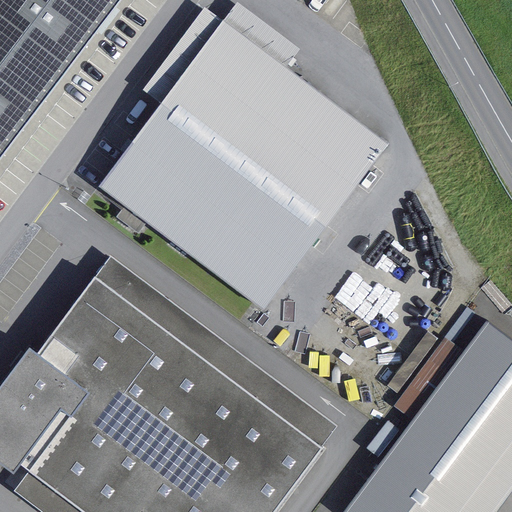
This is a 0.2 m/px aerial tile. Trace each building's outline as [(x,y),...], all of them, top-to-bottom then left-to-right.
[(0,0),(0,165),(122,0),(0,0)] [(382,145),(218,21),(96,181),(259,305),(382,145)] [(109,255),(94,275),(322,445),(337,425),(109,255)] [(272,511),(322,445),(94,275),(35,352),(26,346),(0,380),(0,464),(10,472),(17,462),(28,470),(83,511),(272,511)] [(491,511),(511,485),(511,339),(485,319),(341,507),(348,511),(491,511)] [(83,511),(28,470),(14,490),(43,511),(83,511)]
